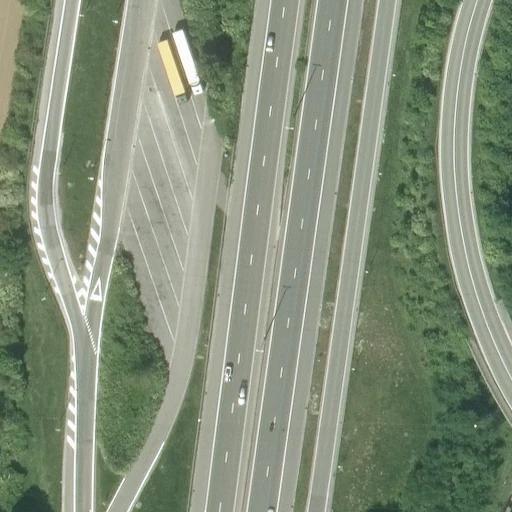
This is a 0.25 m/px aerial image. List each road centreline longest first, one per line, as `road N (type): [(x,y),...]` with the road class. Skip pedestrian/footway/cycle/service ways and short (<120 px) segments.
road 1 (motorway): [(68,0),(41,204),(86,363),(80,511)]
road 2 (motorway): [(261,511),(333,0)]
road 3 (motorway): [(315,511),(387,0)]
road 4 (motorway): [(286,0),(221,511)]
road 5 (secondary): [(477,0),(459,67),(454,156),(467,251),(511,371)]
